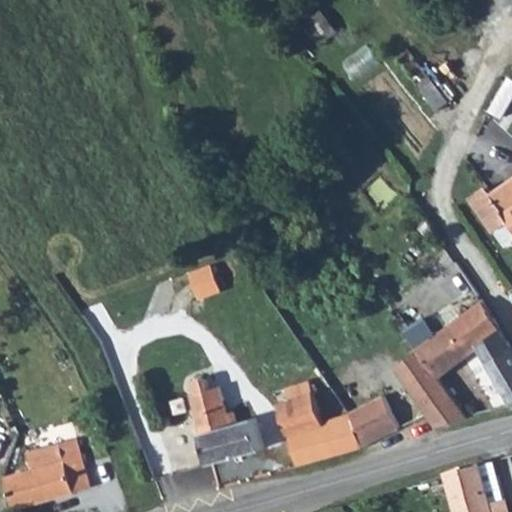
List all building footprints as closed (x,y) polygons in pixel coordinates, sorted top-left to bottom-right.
[(339,32),(322,10),(305,23),(321,44),(339,32)] [(422,90),(438,111),(450,101),(434,80),(422,90)] [(511,178),(491,193),(503,210),(500,212),(511,228),(511,178)] [(199,299),(224,293),(216,264),(192,270),(199,299)] [(511,345),(485,301),(418,349),(441,376),(480,347),(511,401),(511,345)] [(438,426),(470,417),(441,376),(418,349),(401,364),(423,391),(438,426)] [(194,393),(213,462),(266,448),(258,417),(239,422),(236,411),(229,412),(222,385),(210,388),(210,384),(209,381),(206,378),(203,377),(199,378),(195,381),(194,385),(195,387),(196,389),(198,392),(194,393)] [(362,446),(365,445),(351,413),(324,422),(315,392),(279,403),(299,465),(333,456),(362,446)] [(402,427),(386,396),(351,413),(365,445),(402,427)] [(33,469),(7,476),(15,509),(93,487),(79,438),(28,451),(33,469)] [(495,511),(494,507),(481,466),(447,476),(457,511),(495,511)] [(494,507),(495,511),(511,511),(508,502),(494,507)]
